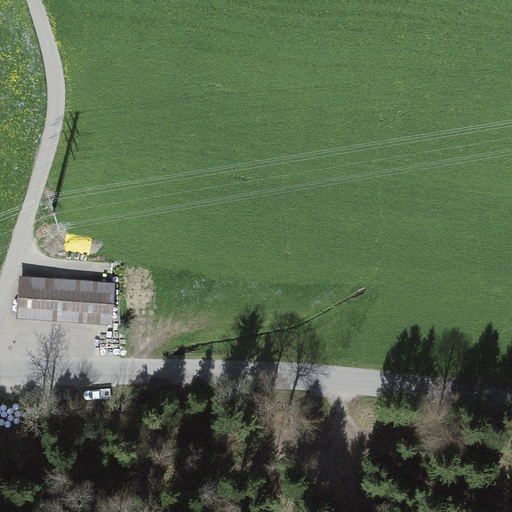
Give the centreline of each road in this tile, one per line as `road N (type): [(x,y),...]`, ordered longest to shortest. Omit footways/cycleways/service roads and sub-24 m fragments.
road 1 (unclassified): [(0,373),(187,364),(511,391)]
road 2 (track): [(36,0),(55,62),(56,107),(0,305)]
road 3 (track): [(366,381),(241,465),(205,511)]
